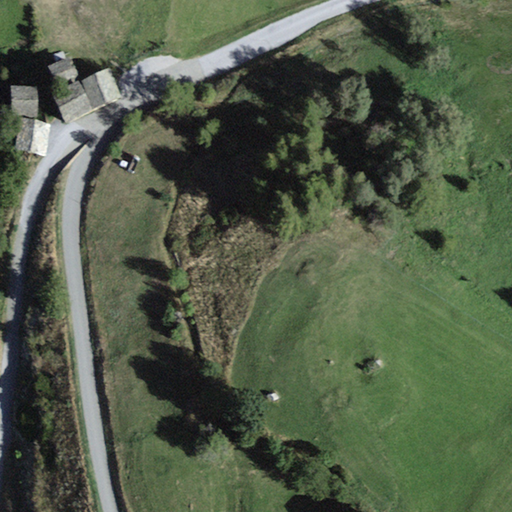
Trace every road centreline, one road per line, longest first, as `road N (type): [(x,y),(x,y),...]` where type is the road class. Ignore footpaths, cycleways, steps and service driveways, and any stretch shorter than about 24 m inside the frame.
road 1 (unclassified): [(112,128),(81,170),(70,243),(112,511)]
road 2 (unclassified): [(369,0),(178,81),(112,128)]
road 3 (unclassified): [(112,128),(78,138),(43,184),(0,322)]
road 4 (track): [(0,394),(24,511)]
